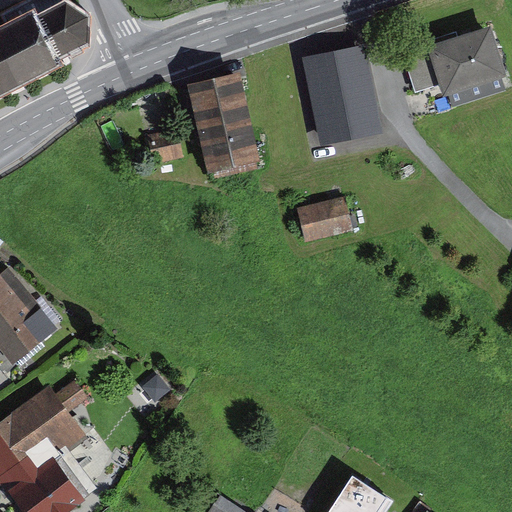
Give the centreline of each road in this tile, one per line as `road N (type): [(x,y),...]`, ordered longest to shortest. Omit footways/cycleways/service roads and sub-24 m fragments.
road 1 (secondary): [(137,71),(339,0)]
road 2 (secondary): [(0,137),(137,71)]
